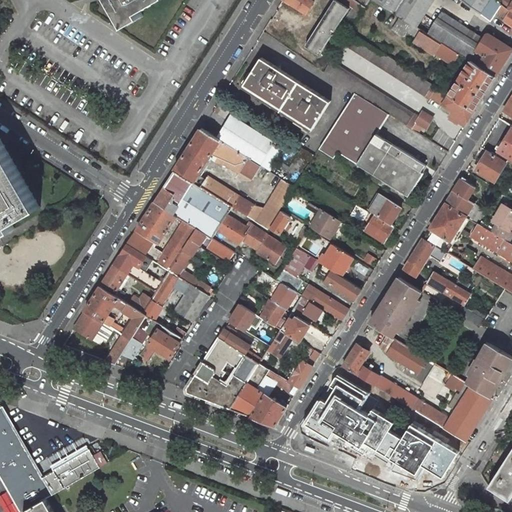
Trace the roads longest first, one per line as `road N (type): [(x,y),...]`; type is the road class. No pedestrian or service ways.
road 1 (residential): [(511,79),(276,452)]
road 2 (unclassified): [(263,0),(135,200)]
road 3 (residential): [(141,426),(245,268)]
road 4 (unclassified): [(36,361),(135,200)]
road 5 (unclassified): [(135,200),(0,115)]
road 6 (residential): [(511,384),(433,511)]
road 7 (tertiary): [(141,426),(257,468)]
